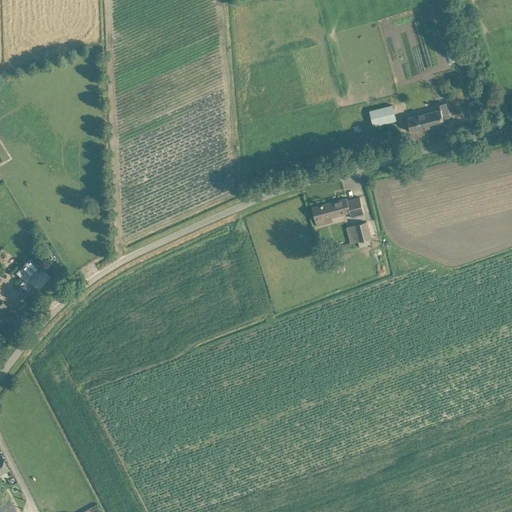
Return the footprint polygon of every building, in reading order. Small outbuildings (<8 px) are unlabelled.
[(459,46),(454,47),(457,59),(462,58),(459,46)] [(479,117),(475,99),(468,101),(469,107),(468,108),(470,119),(479,117)] [(440,104),(441,109),(407,117),(411,131),(444,123),(443,119),(450,117),(446,102),(440,104)] [(393,104),(369,110),(373,126),(397,120),(393,104)] [(360,197),(348,200),(347,197),(323,204),(321,204),(313,207),(319,229),(318,226),(333,222),(332,217),(350,212),(352,218),(365,214),(360,197)] [(371,238),(367,221),(346,227),(350,243),(358,241),(360,247),(371,244),(369,238),(371,238)] [(27,277),(19,284),(26,291),(34,284),(38,288),(49,277),(42,269),(41,270),(30,258),(21,267),(30,277),(29,278),(28,276),(27,277)] [(0,321),(1,323),(13,312),(0,299),(0,321)] [(26,303),(19,309),(24,314),(29,310),(30,311),(32,310),(26,303)] [(0,473),(8,469),(5,464),(0,455),(0,473)] [(0,511),(17,511),(7,493),(0,496),(0,511)]
